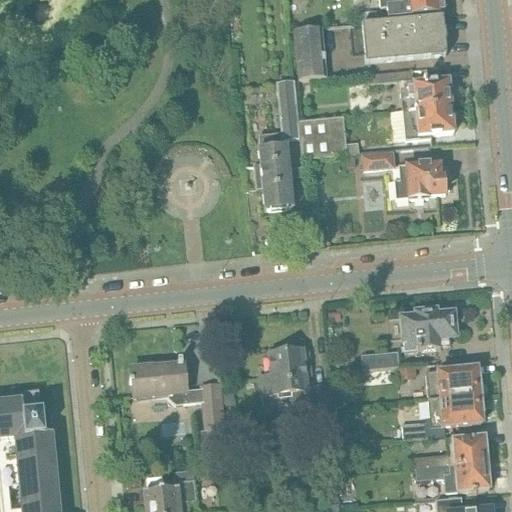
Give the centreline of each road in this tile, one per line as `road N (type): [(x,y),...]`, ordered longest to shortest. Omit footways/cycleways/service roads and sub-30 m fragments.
road 1 (residential): [(80,309),(511,264)]
road 2 (tertiary): [(511,209),(492,0)]
road 3 (residential): [(100,511),(80,309)]
